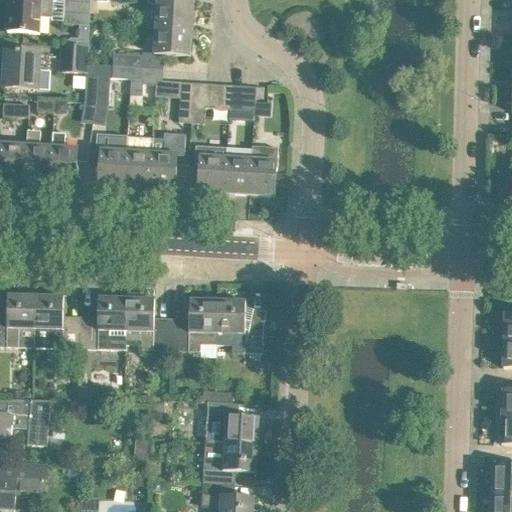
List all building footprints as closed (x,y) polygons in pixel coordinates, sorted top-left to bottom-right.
[(52,2),(42,1),(32,0),(9,0),(7,34),(40,36),(41,18),(53,19),(54,2),(52,2)] [(191,32),(193,7),(158,5),(156,30),(191,32)] [(154,56),(170,57),(190,58),(191,32),(156,30),(154,56)] [(87,49),(62,47),(60,74),(86,76),(86,65),(87,49)] [(4,89),(24,91),(38,91),(39,72),(48,73),(49,56),(40,56),(6,54),(4,89)] [(114,67),(140,69),(141,57),(115,56),(114,67)] [(86,65),(86,76),(87,76),(86,78),(99,79),(112,80),(113,80),(114,67),(86,65)] [(140,69),(114,67),(113,80),(131,81),(139,82),(140,69)] [(86,78),(85,104),(98,105),(99,79),(86,78)] [(99,79),(98,105),(111,106),(112,80),(99,79)] [(131,81),(131,97),(143,98),(143,82),(139,82),(131,81)] [(194,85),(181,84),(180,108),(178,124),(191,125),(194,85)] [(205,110),(206,86),(194,85),(191,125),(205,126),(205,110)] [(217,110),(219,87),(206,86),(205,110),(217,110)] [(230,111),(231,87),(219,87),(217,110),(230,111)] [(242,112),(244,88),(231,87),(230,111),(242,112)] [(242,112),(255,113),(256,89),(244,88),(242,112)] [(256,101),(264,102),(264,89),(256,89),(256,101)] [(55,114),(55,103),(38,102),(37,113),(55,114)] [(55,114),(55,115),(63,115),(67,111),(67,104),(55,103),(55,114)] [(30,107),(4,105),(3,118),(29,120),(30,107)] [(27,147),(25,183),(50,185),(52,149),(40,148),(41,133),(28,133),(27,147)] [(52,149),(50,185),(76,186),(78,150),(65,150),(66,135),(53,135),(52,149)] [(97,136),(96,155),(101,155),(101,156),(100,168),(99,188),(124,189),(128,138),(97,136)] [(153,140),(150,191),(175,192),(177,172),(178,157),(184,157),(185,137),(165,136),(165,141),(153,140)] [(150,191),(153,140),(128,138),(124,189),(150,191)] [(27,147),(21,147),(1,146),(0,165),(0,181),(25,183),(27,147)] [(196,148),(194,168),(200,168),(199,174),(198,194),(224,196),(227,149),(196,148)] [(252,151),(227,149),(224,196),(249,197),(252,148),(252,151)] [(278,150),(252,148),(249,197),(275,199),(278,150)] [(511,200),(511,174),(498,174),(497,200),(511,200)] [(8,298),(7,317),(7,325),(0,325),(0,349),(35,350),(36,298),(8,298)] [(36,298),(35,350),(50,351),(80,351),(81,327),(63,327),(63,318),(64,299),(36,298)] [(80,351),(125,352),(125,343),(126,333),(127,300),(99,300),(98,327),(81,327),(80,351)] [(155,301),(127,300),(126,333),(125,343),(142,344),(141,353),(171,353),(171,329),(154,329),(155,301)] [(172,321),(171,329),(171,353),(201,354),(201,347),(217,347),(218,303),(190,302),(189,322),(172,321)] [(263,331),(265,321),(252,318),(251,323),(245,322),(246,303),(218,303),(217,347),(233,348),(232,355),(263,356),(263,331)] [(511,343),(504,343),(503,370),(511,370),(511,343)] [(208,404),(215,405),(215,393),(203,392),(203,404),(208,404)] [(511,392),(503,392),(502,419),(511,419),(511,392)] [(215,405),(230,406),(231,393),(215,393),(215,405)] [(29,431),(28,447),(47,449),(51,403),(24,401),(9,402),(0,401),(0,448),(11,450),(12,430),(29,431)] [(206,428),(205,444),(224,445),(257,447),(259,419),(231,418),(232,406),(230,406),(215,405),(208,404),(206,428)] [(511,419),(502,419),(501,446),(511,446),(511,419)] [(257,447),(224,445),(205,444),(203,484),(227,485),(228,474),(255,475),(257,447)] [(46,468),(0,464),(0,511),(8,511),(13,511),(15,497),(21,497),(21,494),(44,495),(45,483),(46,468)] [(511,468),(493,468),(492,495),(511,496),(511,468)] [(253,511),(254,499),(226,497),(227,485),(203,484),(201,508),(213,509),(212,511),(253,511)] [(511,511),(511,496),(492,495),(491,511),(511,511)]
